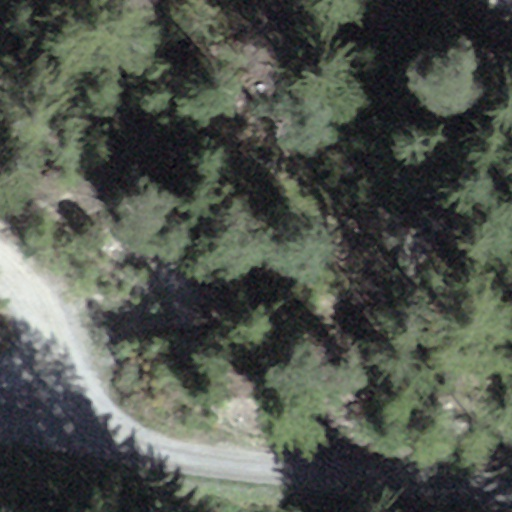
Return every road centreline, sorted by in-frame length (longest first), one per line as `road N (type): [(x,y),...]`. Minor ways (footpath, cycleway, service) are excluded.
road 1 (track): [(508,511),(195,472),(50,400)]
road 2 (track): [(50,400),(63,363),(56,325),(0,267)]
